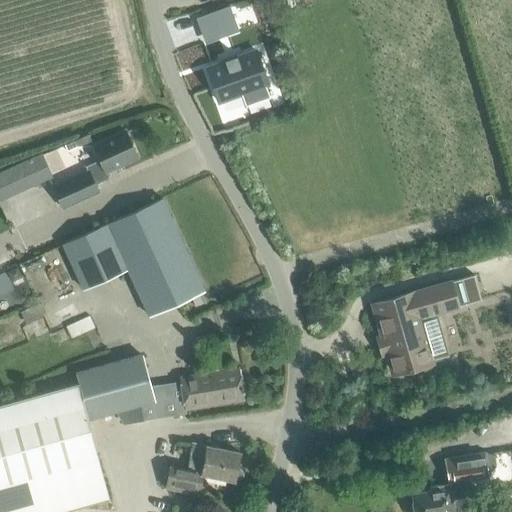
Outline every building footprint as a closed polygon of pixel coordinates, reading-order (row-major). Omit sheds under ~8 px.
[(225,7),(199,17),(208,41),(234,31),(225,7)] [(224,62),(206,68),(218,102),(241,94),(242,94),(245,105),(268,97),(264,85),(267,84),(256,50),(237,57),(236,55),(235,55),(236,58),(225,61),(224,59),(223,59),(224,62)] [(96,184),(109,178),(106,171),(137,157),(125,131),(93,146),(99,160),(85,166),(88,172),(56,186),(66,209),(100,193),(96,184)] [(67,151),(76,147),(74,142),(65,146),(67,151)] [(42,153),(0,171),(0,201),(53,178),(42,153)] [(82,289),(127,268),(148,316),(204,290),(162,198),(62,244),(82,289)] [(412,292),(371,303),(383,343),(387,342),(388,348),(396,373),(434,362),(433,360),(448,356),(436,313),(436,312),(474,301),(467,277),(451,281),(412,292)] [(192,301),(195,308),(203,304),(200,297),(192,301)] [(179,378),(184,409),(242,399),(237,368),(228,370),(222,338),(193,342),(192,343),(199,374),(179,378)] [(80,381),(76,382),(87,419),(154,401),(141,354),(78,371),(80,381)] [(54,511),(108,498),(87,419),(76,382),(0,401),(0,439),(20,511),(54,511)] [(0,511),(20,511),(0,439),(0,511)] [(233,480),(239,452),(193,443),(188,469),(169,465),(166,488),(198,494),(204,474),(233,480)] [(412,503),(413,511),(454,511),(452,499),(469,495),(466,481),(488,477),(484,452),(444,458),(448,483),(429,486),(430,491),(412,494),(413,503),(412,503)]
